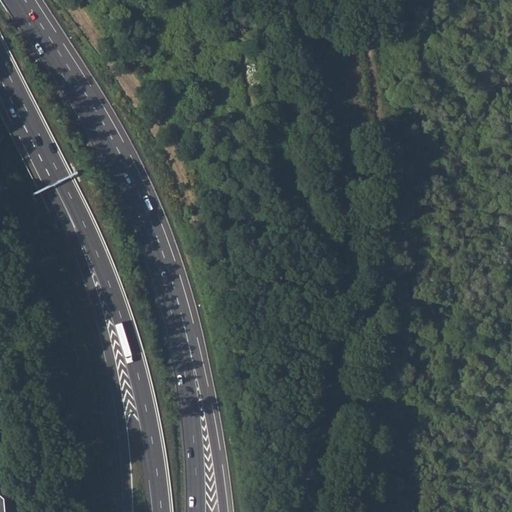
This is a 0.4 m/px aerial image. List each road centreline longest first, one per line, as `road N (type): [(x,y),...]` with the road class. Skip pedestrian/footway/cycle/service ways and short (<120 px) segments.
road 1 (trunk): [(43,144),(115,297),(149,417),(163,511)]
road 2 (trunk): [(43,144),(47,178),(97,299),(121,421),(127,511)]
road 3 (trunk): [(171,308),(121,164),(24,0)]
road 4 (trunk): [(225,511),(191,325),(171,308)]
road 5 (trunk): [(197,511),(189,399),(171,308)]
